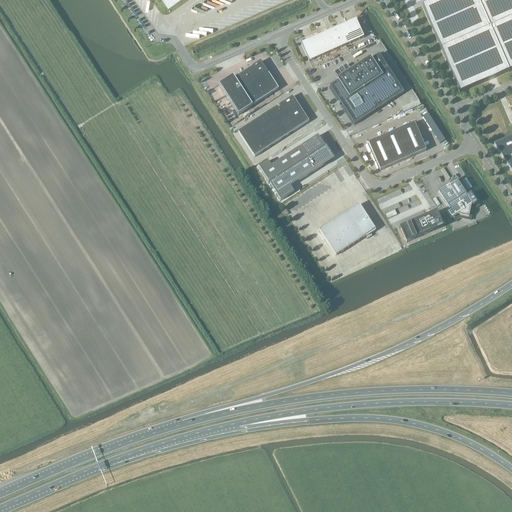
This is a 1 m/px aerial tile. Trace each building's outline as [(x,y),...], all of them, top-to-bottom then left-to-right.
[(511,0),(437,0),(422,7),(460,94),(511,70),(511,0)] [(356,19),(347,23),(355,42),(364,38),(356,19)] [(403,22),(400,24),(405,31),(408,30),(403,22)] [(347,23),(338,27),(346,46),(355,42),(347,23)] [(329,31),(333,41),(337,50),(346,46),(338,27),(329,31)] [(329,31),(324,33),(328,42),(333,41),(329,31)] [(324,33),(320,35),(328,54),(337,50),(333,41),(328,42),(324,33)] [(301,44),(309,62),(328,54),(320,35),(301,44)] [(338,81),(330,87),(355,125),(404,93),(379,55),(371,60),(370,58),(337,79),(338,81)] [(428,60),(425,62),(432,73),(436,71),(428,60)] [(233,76),(219,85),(239,115),(279,90),(261,62),(235,79),(233,76)] [(314,77),(323,73),(320,66),(311,70),(314,77)] [(201,79),(195,81),(197,88),(203,86),(201,79)] [(293,97),(238,132),(254,157),(309,122),(293,97)] [(398,108),(401,113),(406,111),(404,105),(398,108)] [(426,151),(414,123),(368,143),(380,171),(426,151)] [(268,161),(259,167),(281,201),(294,192),(291,187),(324,166),(325,165),(331,161),(332,157),(327,149),(326,146),(325,147),(318,136),(271,167),(268,161)] [(511,136),(494,144),(511,171),(511,136)] [(457,180),(438,192),(451,211),(447,213),(456,227),(484,214),(471,194),(468,197),(457,180)] [(359,205),(319,231),(336,256),(376,230),(359,205)] [(401,229),(407,243),(442,227),(436,214),(432,216),(431,214),(427,216),(428,217),(401,229)]
